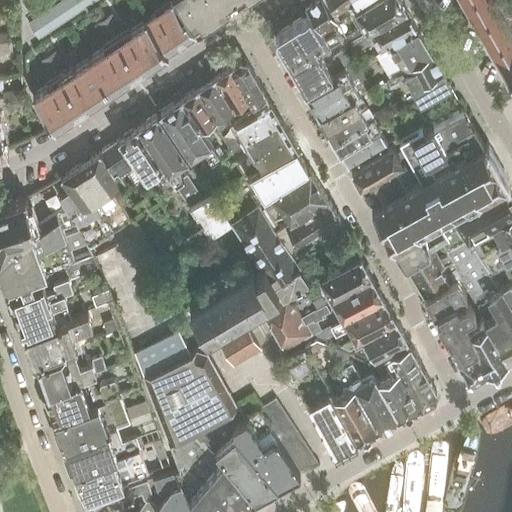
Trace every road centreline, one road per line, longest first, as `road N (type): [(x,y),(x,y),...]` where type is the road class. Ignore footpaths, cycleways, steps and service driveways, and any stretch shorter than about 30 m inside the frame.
road 1 (residential): [(464,407),(337,171),(317,152),(244,29)]
road 2 (residential): [(244,29),(217,37),(94,122),(0,168)]
road 3 (tertiary): [(464,407),(280,511)]
road 4 (residential): [(0,349),(61,511)]
road 5 (residential): [(511,144),(422,0)]
